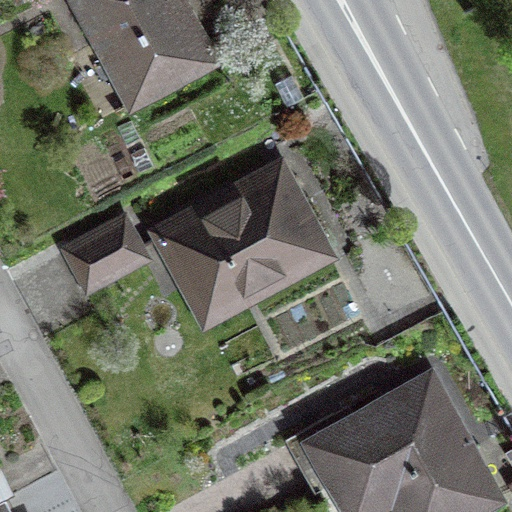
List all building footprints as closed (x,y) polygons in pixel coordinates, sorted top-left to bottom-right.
[(86,0),(143,98),(215,57),(181,0),(86,0)] [(276,172),(163,233),(208,316),(321,255),(276,172)] [(124,220),(70,248),(89,284),(143,257),(124,220)] [(399,511),(473,511),(497,500),(430,374),(310,438),(345,504),(384,483),(399,511)] [(0,511),(13,511),(0,485),(0,511)]
